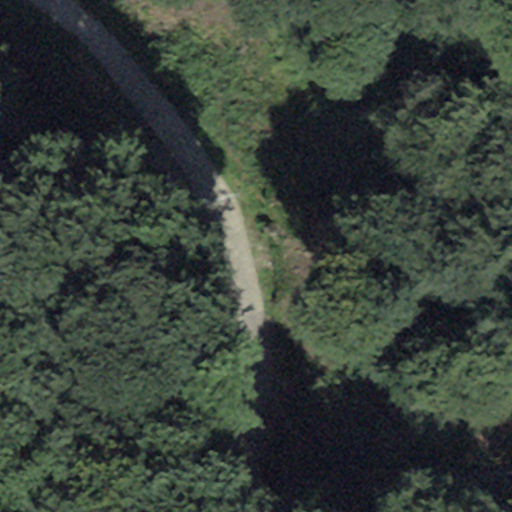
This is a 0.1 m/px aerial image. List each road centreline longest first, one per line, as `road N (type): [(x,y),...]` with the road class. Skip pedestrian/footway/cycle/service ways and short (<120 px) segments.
road 1 (track): [(52,0),(179,157),(232,309),(218,454),(250,511)]
road 2 (track): [(395,511),(511,480)]
